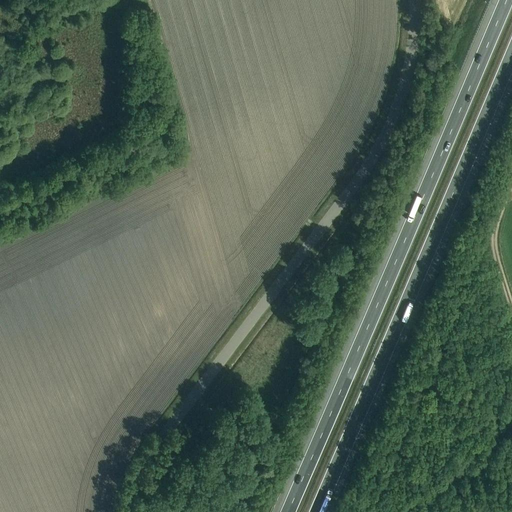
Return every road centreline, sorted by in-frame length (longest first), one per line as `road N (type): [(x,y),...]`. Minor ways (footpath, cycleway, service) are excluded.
road 1 (unclassified): [(130,511),(151,452),(375,152),(404,85),(414,0)]
road 2 (motorway): [(506,0),(287,511)]
road 3 (motorway): [(317,511),(511,56)]
